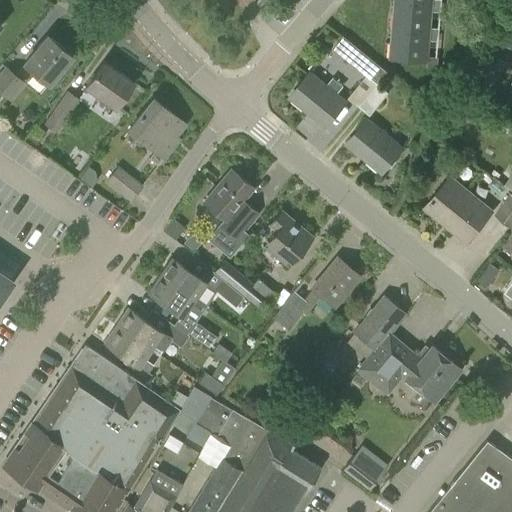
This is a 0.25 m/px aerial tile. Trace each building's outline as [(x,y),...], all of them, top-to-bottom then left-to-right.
[(441,7),(441,0),(432,0),(433,3),(401,0),(395,0),(395,14),(398,15),(397,28),(397,29),(430,32),(431,26),(432,6),(441,7)] [(511,46),(511,14),(497,35),(511,46)] [(439,36),(440,27),(431,26),(430,32),(397,29),(397,28),(393,28),(392,43),(396,44),(394,58),(428,61),(430,35),(439,36)] [(48,83),(72,56),(47,35),(24,62),(48,83)] [(343,35),(333,48),(366,75),(367,74),(371,77),(381,65),(343,35)] [(508,62),(491,49),(467,82),(484,95),(508,62)] [(115,106),(132,82),(103,62),(86,86),(115,106)] [(0,90),(10,99),(25,81),(6,65),(0,71),(0,90)] [(328,124),(346,101),(311,72),(290,96),(307,110),(308,108),(328,124)] [(370,115),(389,92),(371,77),(367,74),(366,75),(348,97),(370,115)] [(56,131),(80,98),(68,90),(44,123),(56,131)] [(457,118),(471,99),(461,92),(447,111),(457,118)] [(157,165),(172,146),(168,143),(184,123),(153,98),(128,129),(155,150),(148,158),(157,165)] [(383,172),(403,147),(367,118),(348,141),(368,157),(366,159),(383,172)] [(90,183),(98,172),(87,165),(79,175),(90,183)] [(131,200),(143,184),(118,165),(105,181),(131,200)] [(229,256),(249,234),(244,230),(258,213),(242,199),(253,187),(231,168),(203,201),(224,219),(208,238),(229,256)] [(467,241),(493,210),(451,176),(428,203),(455,226),(452,229),(467,241)] [(511,227),(511,194),(509,192),(494,214),(511,227)] [(286,266),(291,261),(306,242),(298,235),(303,229),(281,210),(270,224),(277,230),(263,246),(286,266)] [(185,226),(172,215),(163,230),(174,238),(185,226)] [(194,249),(202,240),(192,231),(184,241),(194,249)] [(511,253),(511,232),(502,246),(511,253)] [(334,306),(359,275),(337,257),(312,287),(334,306)] [(160,275),(193,298),(205,280),(172,258),(160,275)] [(253,284),(224,259),(214,270),(262,310),(276,294),(258,278),(253,284)] [(0,294),(11,279),(0,271),(0,294)] [(493,279),(483,272),(476,281),(486,289),(493,279)] [(181,315),(193,298),(160,275),(148,292),(181,315)] [(235,306),(244,296),(222,278),(214,288),(235,306)] [(289,329),(304,310),(300,307),(306,300),(293,291),(273,317),(289,329)] [(374,350),(388,332),(404,313),(383,296),(353,332),(373,349),(374,350)] [(116,324),(150,348),(155,340),(163,350),(171,339),(181,346),(189,335),(165,318),(159,328),(128,307),(116,324)] [(209,346),(217,335),(195,321),(187,332),(209,346)] [(143,358),(150,348),(116,324),(104,342),(148,372),(153,365),(143,358)] [(374,350),(373,349),(364,361),(356,370),(387,394),(402,375),(433,401),(460,368),(431,344),(420,358),(388,332),(374,350)] [(217,341),(211,352),(225,359),(231,349),(217,341)] [(33,422),(5,465),(27,480),(26,481),(37,488),(39,486),(67,506),(65,510),(68,511),(111,511),(158,436),(163,440),(168,431),(180,409),(123,369),(83,343),(64,371),(67,373),(33,422)] [(204,371),(198,382),(216,393),(222,382),(204,371)] [(307,398),(315,389),(305,381),(298,390),(307,398)] [(183,440),(193,423),(210,395),(193,385),(186,398),(180,409),(168,431),(183,440)] [(267,428),(283,403),(270,395),(253,422),(210,395),(193,423),(228,445),(186,511),(286,511),(300,490),(303,493),(320,466),(291,448),(293,445),(267,428)] [(162,511),(199,449),(183,440),(168,431),(163,440),(148,467),(146,466),(134,486),(140,490),(131,503),(127,501),(120,511),(162,511)] [(511,511),(511,458),(486,439),(426,511),(511,511)] [(368,490),(380,475),(353,454),(341,469),(368,490)]
